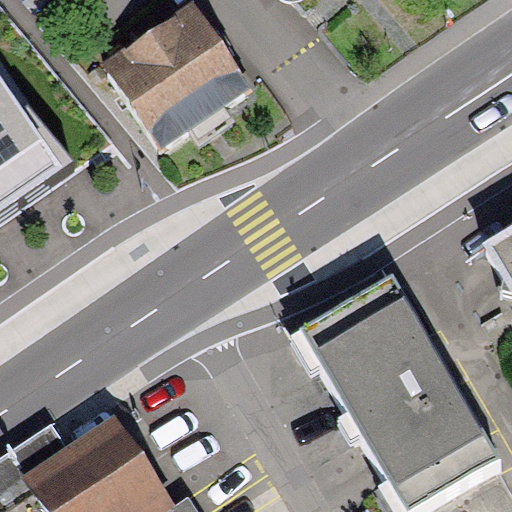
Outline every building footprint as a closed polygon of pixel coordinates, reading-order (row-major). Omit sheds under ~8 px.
[(221,49),(193,7),(101,70),(160,155),(252,92),(221,49)] [(7,27),(0,31),(0,76),(10,89),(38,69),(7,27)] [(55,162),(21,114),(0,128),(0,285),(10,279),(3,270),(89,209),(55,162)] [(511,235),(482,253),(511,303),(511,235)] [(431,511),(503,471),(388,274),(288,331),(315,378),(321,375),(349,423),(342,427),(352,443),(359,438),(391,493),(378,501),(384,511),(431,511)] [(171,511),(115,427),(71,456),(0,501),(0,511),(171,511)] [(0,462),(0,501),(71,456),(53,428),(0,462)]
